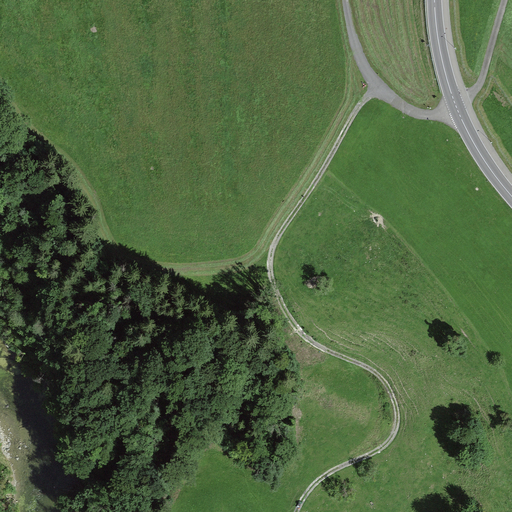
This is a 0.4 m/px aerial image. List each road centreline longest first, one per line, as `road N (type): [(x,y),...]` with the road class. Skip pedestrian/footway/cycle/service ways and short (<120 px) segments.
road 1 (track): [(378,88),(287,223),(271,251),(270,276),(297,331),(385,382),(397,409),(395,432),(386,445),(318,480),(297,511)]
road 2 (secondary): [(511,197),(456,107),(434,0)]
road 3 (track): [(456,107),(422,115),(378,88),(349,30),(345,0)]
